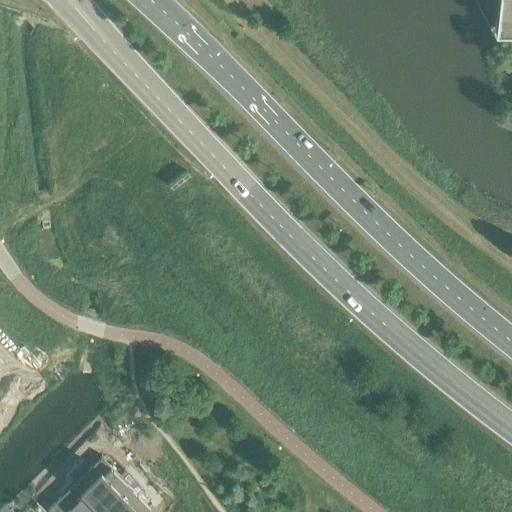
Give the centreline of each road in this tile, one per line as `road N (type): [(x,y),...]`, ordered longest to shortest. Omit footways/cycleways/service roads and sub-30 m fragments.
road 1 (secondary): [(96,36),(298,246),(511,433)]
road 2 (secondary): [(511,339),(349,196),(186,35)]
